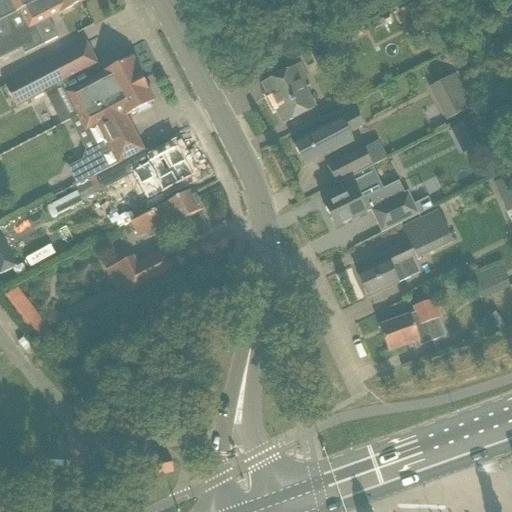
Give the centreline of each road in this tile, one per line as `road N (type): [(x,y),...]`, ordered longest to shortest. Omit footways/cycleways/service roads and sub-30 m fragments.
road 1 (residential): [(222,437),(179,436),(101,465),(0,336)]
road 2 (tertiary): [(265,227),(255,183),(160,0)]
road 3 (primary): [(283,511),(511,430)]
road 4 (residential): [(266,268),(310,291),(358,392)]
